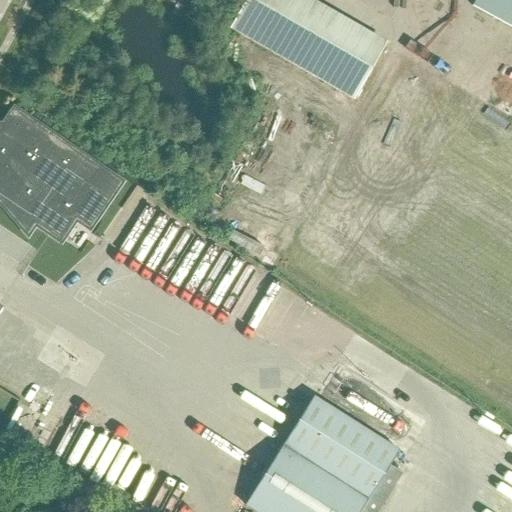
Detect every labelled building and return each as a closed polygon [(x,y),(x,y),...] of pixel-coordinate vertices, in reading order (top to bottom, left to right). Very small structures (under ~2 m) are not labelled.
[(388,42),(314,0),(246,0),(230,29),(354,100),(388,42)] [(511,30),(511,0),(476,0),(472,8),(511,30)] [(124,181),(16,109),(3,128),(0,126),(0,197),(2,195),(31,229),(34,225),(61,243),(78,219),(84,223),(89,215),(97,221),(124,181)] [(246,177),(243,187),(266,193),(269,182),(246,177)] [(399,450),(317,396),(246,503),(259,511),(378,511),(398,482),(393,479),(398,472),(389,466),(397,454),(399,450)] [(387,435),(392,423),(371,413),(365,424),(387,435)] [(445,511),(505,511),(511,499),(511,470),(481,454),(484,448),(452,431),(438,460),(465,473),(457,489),(457,490),(445,511)]
